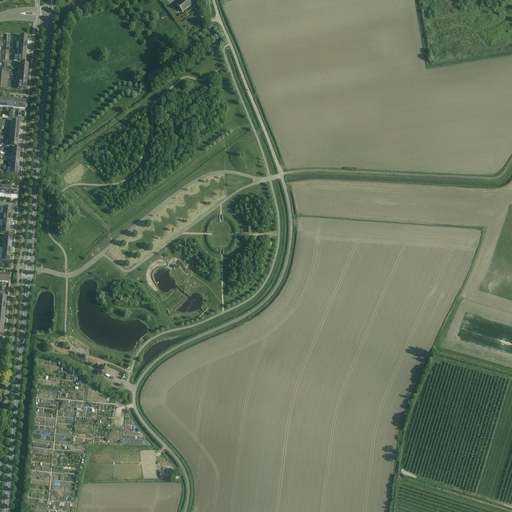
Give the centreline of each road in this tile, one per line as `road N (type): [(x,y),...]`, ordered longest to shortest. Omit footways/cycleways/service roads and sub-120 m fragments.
road 1 (unclassified): [(184,511),(186,476),(138,416),(134,391),(164,355),(260,306),(277,286),(289,246),(280,174),(213,0)]
road 2 (secondary): [(29,248),(51,14)]
road 3 (secondary): [(4,511),(24,298)]
